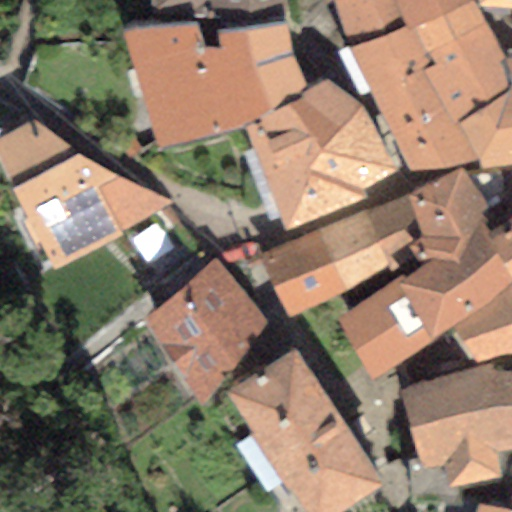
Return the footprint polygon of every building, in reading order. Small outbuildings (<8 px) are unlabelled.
[(149,0),(150,20),(283,18),(282,0),(149,0)] [(337,0),(418,167),(511,165),(511,64),(503,64),(468,0),(337,0)] [(511,0),(485,0),(486,12),(511,11),(511,0)] [(199,25),(124,27),(163,154),(253,124),(311,100),(289,25),(222,26),(222,47),(200,48),(199,25)] [(311,100),(253,124),(291,222),(396,170),(341,87),(311,100)] [(30,128),(0,144),(0,150),(60,263),(163,209),(30,128)] [(404,201),(425,249),(438,272),(359,321),(386,365),(464,321),(511,299),(511,234),(507,238),(488,210),(508,199),(501,184),(443,188),(404,201)] [(404,201),(273,257),(296,306),(425,249),(404,201)] [(259,327),(218,270),(147,323),(203,398),(259,327)] [(511,299),(464,321),(482,351),(511,349),(511,299)] [(298,352),(231,395),(307,511),(339,511),(384,483),(298,352)] [(511,511),(511,371),(484,369),(405,387),(412,511),(463,511),(465,488),(502,488),(511,467),(511,511),(505,511),(511,511)]
